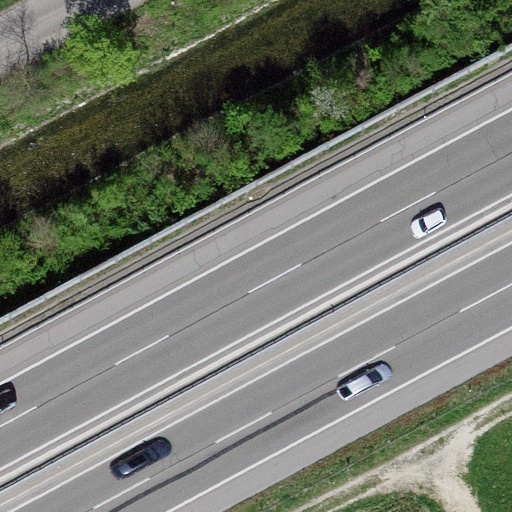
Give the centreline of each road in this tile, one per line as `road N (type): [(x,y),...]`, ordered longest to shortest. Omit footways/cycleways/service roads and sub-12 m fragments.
road 1 (motorway): [(511,151),(0,426)]
road 2 (motorway): [(86,511),(511,283)]
road 3 (track): [(309,511),(511,403)]
